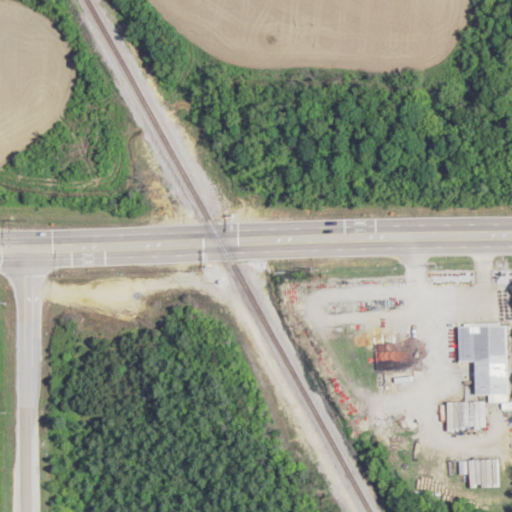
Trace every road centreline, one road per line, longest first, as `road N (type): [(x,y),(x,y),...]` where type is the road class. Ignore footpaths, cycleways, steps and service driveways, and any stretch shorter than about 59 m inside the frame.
road 1 (tertiary): [(511,237),(0,245)]
road 2 (residential): [(32,244),(27,511)]
